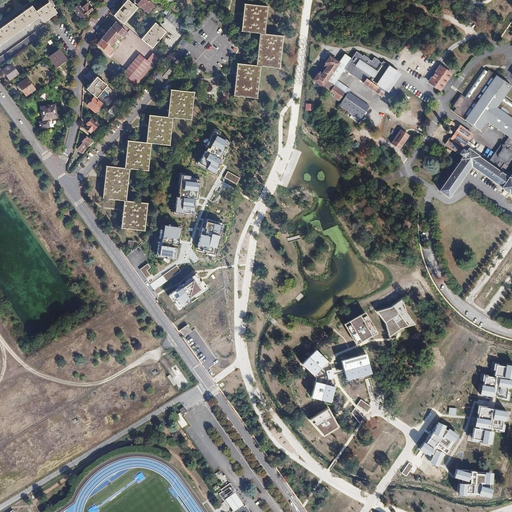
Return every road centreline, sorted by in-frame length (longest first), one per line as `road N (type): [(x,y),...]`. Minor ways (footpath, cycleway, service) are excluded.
road 1 (residential): [(291,500),(147,298)]
road 2 (residential): [(69,187),(209,15)]
road 3 (track): [(0,337),(34,371),(103,384),(175,338)]
road 4 (residential): [(56,168),(74,130),(85,45),(112,0)]
road 5 (track): [(103,384),(0,447)]
